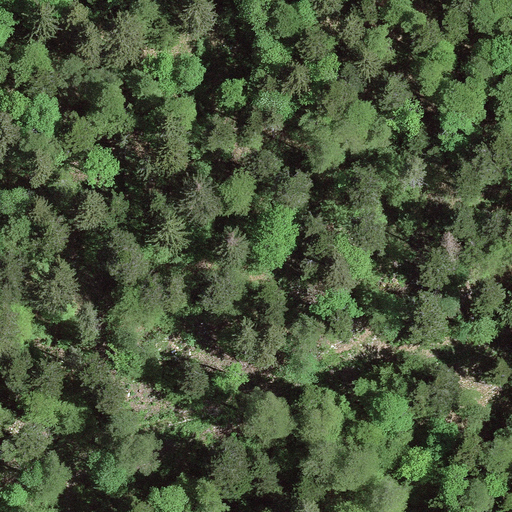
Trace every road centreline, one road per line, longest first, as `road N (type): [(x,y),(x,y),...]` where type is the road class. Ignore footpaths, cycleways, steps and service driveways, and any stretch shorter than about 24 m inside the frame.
road 1 (track): [(391,359),(244,415),(0,483)]
road 2 (track): [(511,335),(391,359),(379,336)]
